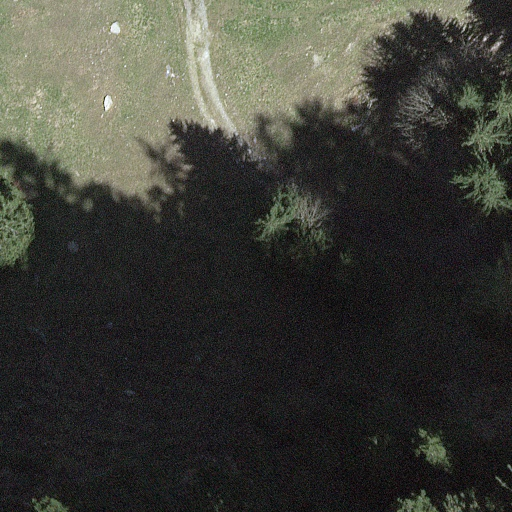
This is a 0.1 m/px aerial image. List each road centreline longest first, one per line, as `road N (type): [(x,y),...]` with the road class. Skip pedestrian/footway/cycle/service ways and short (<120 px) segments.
road 1 (track): [(187,0),(221,122),(319,201),(452,250),(511,244)]
road 2 (track): [(511,22),(441,67),(401,123),(447,198),(511,243)]
